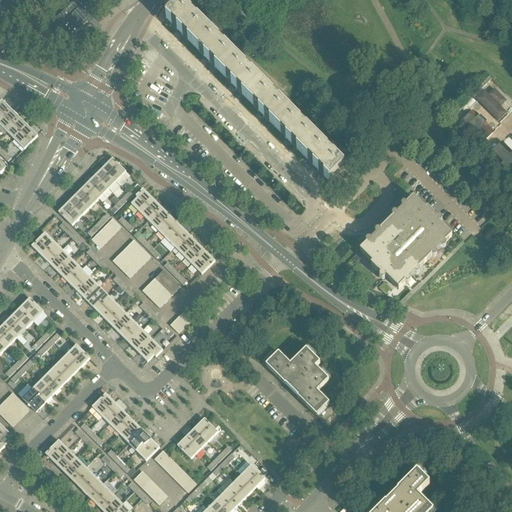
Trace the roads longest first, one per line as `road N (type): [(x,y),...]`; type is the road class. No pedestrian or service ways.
road 1 (residential): [(284,259),(395,151),(476,232)]
road 2 (residential): [(264,511),(326,448),(210,332)]
road 3 (tertiary): [(284,259),(139,142),(84,110)]
road 4 (residential): [(0,494),(18,464),(116,367)]
road 5 (residential): [(116,367),(2,248)]
road 6 (residential): [(210,332),(152,391),(141,392),(116,367)]
